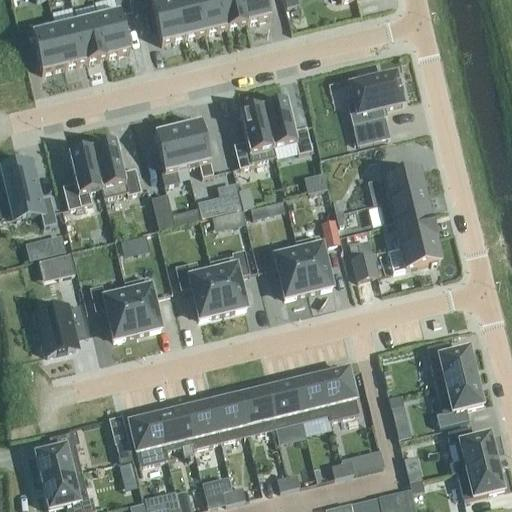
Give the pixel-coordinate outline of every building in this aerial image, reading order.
[(215,0),(204,0),(191,2),(201,44),(224,39),(215,0)] [(215,0),(224,39),(247,34),(239,0),(215,0)] [(239,0),(247,34),(270,29),(263,0),(239,0)] [(282,0),(285,13),(298,9),(295,0),(282,0)] [(191,2),(169,7),(178,49),(201,44),(191,2)] [(169,7),(146,12),(155,54),(178,49),(169,7)] [(129,57),(119,16),(96,21),(106,63),(129,57)] [(96,21),(75,27),(85,68),(106,63),(96,21)] [(75,27),(55,31),(65,73),(85,68),(75,27)] [(65,73),(55,31),(32,37),(42,78),(65,73)] [(357,110),(351,112),(361,150),(390,143),(383,114),(403,110),(401,100),(405,98),(401,83),(397,85),(396,80),(379,83),(378,79),(363,83),(364,88),(352,90),(357,110)] [(286,107),(262,112),(272,154),(273,154),(295,148),(297,160),(311,157),(306,133),(293,136),(286,107)] [(245,148),(233,151),(238,174),(252,171),(252,169),(275,163),(273,154),(272,154),(262,112),(238,118),(245,148)] [(199,128),(176,133),(187,174),(198,172),(201,183),(212,181),(199,128)] [(176,133),(154,139),(164,180),(187,174),(176,133)] [(115,148),(91,154),(101,195),(100,195),(102,205),(126,199),(126,201),(140,198),(135,174),(122,177),(115,148)] [(74,189),(61,192),(67,216),(91,210),(88,198),(100,195),(101,195),(91,154),(67,160),(74,189)] [(29,170),(3,175),(15,225),(39,219),(42,232),(55,229),(49,203),(37,206),(29,170)] [(417,176),(382,185),(388,208),(423,200),(417,176)] [(156,237),(174,233),(166,200),(148,204),(156,237)] [(388,208),(379,210),(384,232),(393,230),(428,222),(423,200),(388,208)] [(335,221),(343,219),(339,207),(332,209),(335,221)] [(252,226),(267,223),(264,211),(249,214),(252,226)] [(209,216),(197,218),(199,226),(211,224),(209,216)] [(228,234),(244,231),(241,216),(238,217),(225,220),(228,234)] [(343,219),(335,221),(337,232),(345,230),(343,219)] [(428,222),(393,230),(399,253),(434,244),(428,222)] [(325,253),(339,250),(334,226),(320,229),(325,253)] [(134,260),(148,257),(145,241),(130,245),(134,260)] [(318,243),(294,248),(295,253),(296,253),(307,299),(330,294),(318,243)] [(434,244),(399,253),(404,276),(439,267),(434,244)] [(350,264),(358,262),(355,249),(347,250),(350,264)] [(295,253),(273,258),(284,305),(307,299),(296,253),(295,253)] [(232,263),(209,269),(211,278),(212,278),(222,320),(245,314),(237,283),(249,281),(243,257),(231,260),(232,263)] [(69,258),(53,262),(58,283),(73,279),(69,258)] [(356,288),(376,283),(370,259),(350,264),(356,288)] [(195,269),(174,274),(180,297),(191,295),(199,325),(222,320),(212,278),(211,278),(198,281),(195,269)] [(147,284),(123,290),(124,294),(125,294),(136,340),(159,335),(147,284)] [(101,292),(89,295),(94,318),(106,316),(113,346),(136,340),(125,294),(124,294),(103,300),(101,292)] [(64,310),(35,316),(45,360),(72,353),(71,344),(84,340),(79,317),(67,320),(64,310)] [(448,348),(427,353),(437,393),(443,391),(476,383),(469,353),(450,357),(448,348)] [(348,376),(319,383),(326,413),(328,422),(330,427),(358,420),(355,406),(348,376)] [(319,383),(292,389),(299,420),(301,429),(328,422),(326,413),(319,383)] [(443,391),(437,393),(444,421),(437,423),(441,435),(470,428),(468,417),(484,413),(476,383),(443,391)] [(292,389),(265,396),(272,426),(274,435),(301,429),(299,420),(292,389)] [(265,396),(237,402),(245,433),(247,442),(274,435),(272,426),(265,396)] [(237,402),(210,409),(217,439),(220,449),(247,442),(245,433),(237,402)] [(400,402),(387,405),(390,415),(402,412),(400,402)] [(210,409),(183,415),(190,446),(192,455),(220,449),(217,439),(210,409)] [(183,415),(156,422),(163,452),(164,457),(180,453),(182,462),(193,460),(192,455),(190,446),(183,415)] [(156,422),(127,429),(134,459),(137,473),(166,466),(164,457),(163,452),(156,422)] [(469,435),(446,441),(448,449),(451,449),(456,466),(448,468),(451,479),(456,478),(497,468),(490,438),(471,443),(469,435)] [(51,456),(34,460),(41,487),(80,478),(73,451),(77,450),(74,439),(49,445),(51,456)] [(127,447),(115,450),(116,458),(119,468),(131,465),(129,455),(127,447)] [(350,467),(340,470),(343,482),(353,480),(350,467)] [(497,468),(456,478),(464,508),(504,498),(497,468)] [(340,470),(330,472),(333,485),(343,482),(340,470)] [(80,478),(41,487),(42,490),(47,511),(92,511),(91,504),(87,505),(80,478)] [(296,480),(286,483),(289,495),(299,493),(296,480)] [(286,483),(276,485),(279,498),(289,495),(286,483)] [(422,487),(409,490),(412,500),(424,497),(422,487)] [(241,494),(231,496),(234,508),(244,506),(241,494)] [(190,511),(187,496),(174,499),(177,511),(190,511)] [(231,496),(221,498),(224,511),(234,508),(231,496)] [(399,499),(393,500),(396,511),(413,511),(410,500),(409,496),(399,499)]
